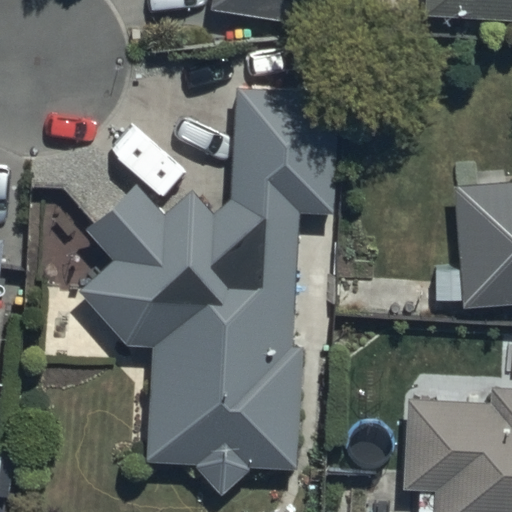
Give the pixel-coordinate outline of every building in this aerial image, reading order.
[(211,0),(210,10),(302,24),(305,0),(211,0)] [(511,0),(425,0),(425,13),(511,16),(511,0)] [(136,187),(86,227),(114,260),(79,292),(132,345),(156,346),(153,464),(197,465),(227,495),(255,469),(295,471),(302,343),(294,343),(301,215),(333,217),(340,97),(237,92),(232,198),(211,211),(192,193),(163,217),(136,187)] [(511,185),(458,188),(462,302),(511,300),(511,185)] [(511,511),(511,388),(492,387),(491,407),(409,402),(404,487),(438,489),(436,511),(511,511)]
